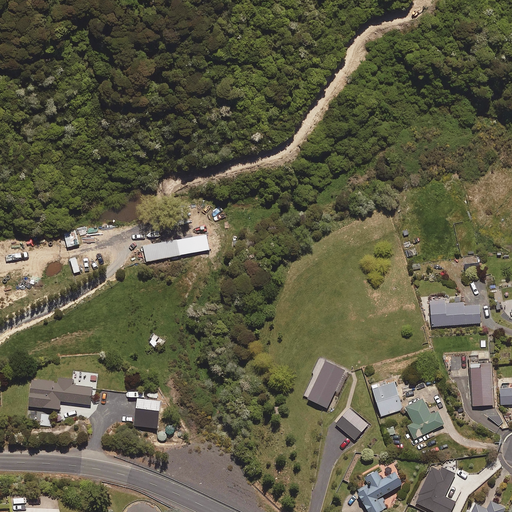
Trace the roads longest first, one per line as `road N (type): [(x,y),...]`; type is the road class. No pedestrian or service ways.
road 1 (track): [(422,0),(349,38),(288,144),(183,181),(100,277),(0,327)]
road 2 (secondary): [(0,461),(113,471),(217,511)]
